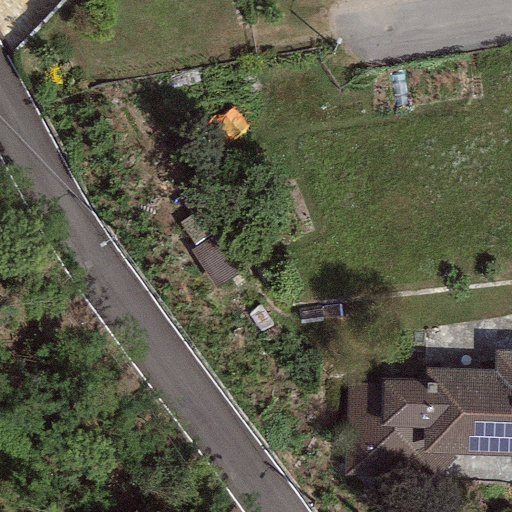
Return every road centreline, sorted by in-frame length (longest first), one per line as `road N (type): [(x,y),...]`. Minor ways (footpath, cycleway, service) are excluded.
road 1 (residential): [(222,511),(88,332),(0,177)]
road 2 (residential): [(315,35),(511,6)]
